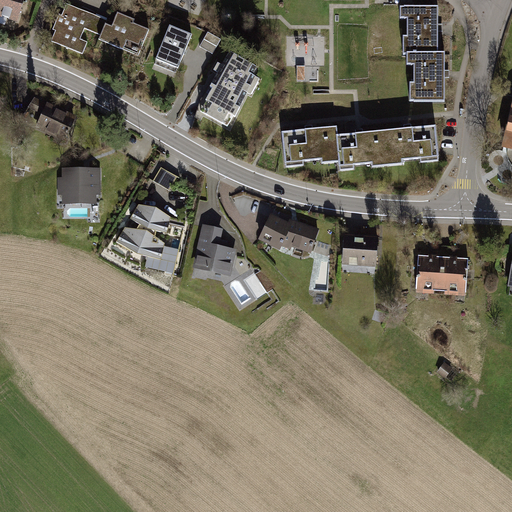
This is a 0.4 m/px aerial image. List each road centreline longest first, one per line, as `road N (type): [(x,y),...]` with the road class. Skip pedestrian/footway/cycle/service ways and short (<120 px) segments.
road 1 (unclassified): [(0,55),(64,78),(278,188),(366,205),(464,209)]
road 2 (residential): [(475,0),(498,15),(475,100),(464,209)]
